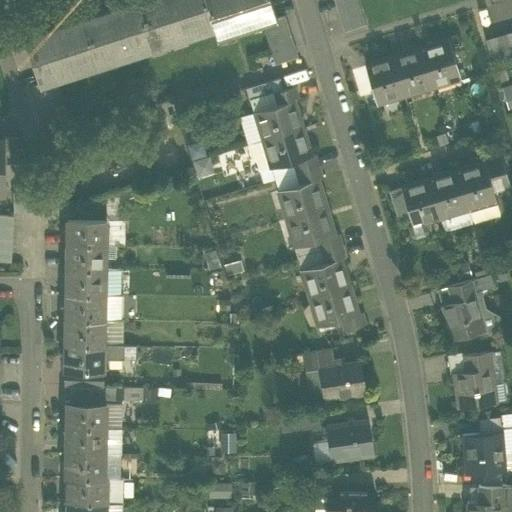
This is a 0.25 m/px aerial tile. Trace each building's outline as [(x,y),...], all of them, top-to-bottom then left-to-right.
[(99,64),(157,45),(142,0),(129,0),(83,15),(99,64)] [(142,0),(157,45),(216,26),(207,0),(142,0)] [(271,0),(207,0),(216,26),(219,35),(262,22),(277,17),(271,0)] [(335,0),(345,31),(367,23),(359,0),(335,0)] [(262,22),(276,63),(298,56),(284,14),(277,17),(262,22)] [(55,78),(99,64),(83,15),(24,34),(40,83),(55,78)] [(503,57),(511,54),(511,48),(507,32),(496,35),(503,57)] [(492,60),(503,57),(496,35),(485,39),(492,60)] [(449,38),(421,47),(432,86),(460,78),(449,38)] [(405,94),(432,86),(421,47),(393,55),(405,94)] [(376,102),(405,94),(393,55),(365,63),(376,102)] [(246,87),(249,98),(284,88),(280,77),(246,87)] [(33,85),(48,134),(71,127),(55,78),(40,83),(33,85)] [(506,106),(511,104),(511,80),(500,84),(506,106)] [(273,92),(277,103),(294,98),(299,97),(295,85),(273,92)] [(255,110),(263,137),(303,126),(294,98),(277,103),(255,110)] [(303,126),(263,137),(271,165),(271,166),(294,159),(311,154),(303,126)] [(5,136),(5,160),(27,159),(20,136),(5,136)] [(260,168),(271,165),(263,137),(251,141),(260,168)] [(159,157),(162,166),(183,160),(180,151),(159,157)] [(294,159),(297,171),(319,164),(315,153),(311,154),(294,159)] [(485,160),(493,189),(510,184),(501,155),(485,160)] [(457,168),(468,208),(496,199),(493,189),(485,160),(457,168)] [(322,176),(319,164),(297,171),(301,183),(316,178),(322,176)] [(441,216),(468,208),(457,168),(429,177),(441,216)] [(410,216),(411,220),(412,225),(425,221),(441,216),(429,177),(401,185),(410,216)] [(277,190),(285,217),(325,206),(316,178),(301,183),(277,190)] [(389,189),(398,219),(410,216),(401,185),(389,189)] [(12,189),(13,211),(35,210),(36,190),(35,188),(12,189)] [(104,217),(106,217),(107,192),(69,203),(69,217),(104,217)] [(500,212),(496,199),(468,208),(472,220),(500,212)] [(333,235),(325,206),(285,217),(294,246),(317,240),(333,235)] [(0,258),(11,259),(12,214),(0,214),(0,258)] [(69,217),(68,242),(104,243),(106,243),(106,230),(104,230),(104,217),(69,217)] [(428,229),(425,221),(412,225),(411,220),(410,220),(408,224),(411,235),(415,237),(425,234),(428,229)] [(317,240),(320,250),(342,244),(339,233),(333,235),(317,240)] [(68,242),(67,267),(103,268),(105,268),(106,256),(104,256),(104,243),(68,242)] [(345,256),(342,244),(320,250),(324,263),(340,258),(345,256)] [(301,269),(310,296),(348,285),(340,258),(324,263),(301,269)] [(67,267),(67,292),(103,293),(105,293),(105,280),(103,280),(103,268),(67,267)] [(446,285),(450,297),(474,290),(471,279),(446,285)] [(357,313),(348,285),(310,296),(318,325),(340,318),(357,313)] [(441,304),(451,338),(485,329),(474,290),(450,297),(451,301),(441,304)] [(67,292),(66,317),(102,318),(104,318),(104,307),(103,307),(103,293),(67,292)] [(340,318),(343,330),(366,323),(362,312),(357,313),(340,318)] [(66,317),(66,342),(104,343),(104,330),(102,330),(102,318),(66,317)] [(103,368),(103,358),(104,343),(66,342),(65,367),(66,367),(102,368),(103,368)] [(124,344),(104,343),(103,358),(123,358),(124,344)] [(308,350),(311,369),(319,367),(319,365),(334,363),(331,346),(308,350)] [(464,353),(465,364),(490,362),(489,350),(464,353)] [(319,367),(325,399),(366,392),(363,375),(362,375),(359,359),(334,363),(319,365),(319,367)] [(454,370),(459,406),(495,402),(490,362),(465,364),(466,369),(454,370)] [(66,384),(69,384),(101,385),(102,368),(66,367),(66,384)] [(101,402),(101,385),(69,384),(68,401),(101,402)] [(68,401),(68,426),(103,427),(105,427),(106,414),(103,414),(103,402),(101,402),(68,401)] [(277,417),(279,430),(317,425),(315,411),(277,417)] [(511,412),(500,414),(501,427),(511,426),(511,412)] [(326,425),(331,459),(374,452),(371,435),(370,435),(368,419),(326,425)] [(102,452),(105,452),(105,439),(103,439),(103,427),(68,426),(67,451),(102,452)] [(105,427),(103,427),(103,439),(105,439),(105,452),(122,452),(122,427),(105,427)] [(218,430),(218,447),(234,447),(234,430),(218,430)] [(462,433),(465,473),(506,469),(506,468),(511,467),(511,449),(504,451),(502,430),(462,433)] [(327,439),(313,440),(314,456),(328,455),(327,439)] [(66,476),(69,476),(104,477),(104,464),(102,464),(102,452),(67,451),(66,476)] [(322,488),(327,488),(327,487),(347,487),(347,471),(322,473),(322,488)] [(69,476),(68,501),(104,502),(106,502),(106,489),(104,489),(105,477),(104,477),(69,476)] [(503,496),(503,501),(511,501),(511,483),(503,483),(503,484),(503,496)] [(478,496),(503,496),(503,484),(478,484),(478,496)] [(321,511),(372,511),(373,488),(347,487),(327,487),(327,488),(327,510),(321,510),(321,511)] [(502,511),(503,501),(503,496),(478,496),(478,501),(467,500),(466,511),(502,511)] [(68,501),(67,511),(103,511),(104,502),(68,501)] [(511,511),(511,501),(503,501),(502,511),(511,511)]
